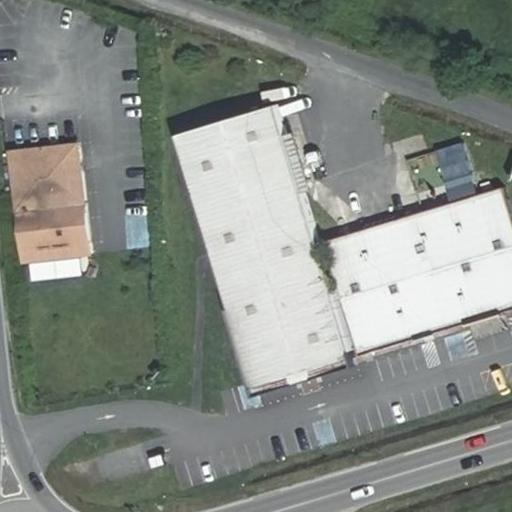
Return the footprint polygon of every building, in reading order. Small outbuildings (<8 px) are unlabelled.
[(331,285),(277,106),(181,134),(258,387),(353,357),(337,303),(331,285)] [(19,192),(25,251),(89,244),(79,147),(26,152),(30,190),(19,192)] [(26,152),(14,153),(19,192),(30,190),(26,152)] [(511,212),(505,189),(330,241),(342,283),(331,285),(337,303),(349,301),(364,355),(511,310),(511,212)] [(89,244),(25,251),(26,262),(90,255),(89,244)] [(89,259),(29,262),(29,274),(89,271),(89,259)]
